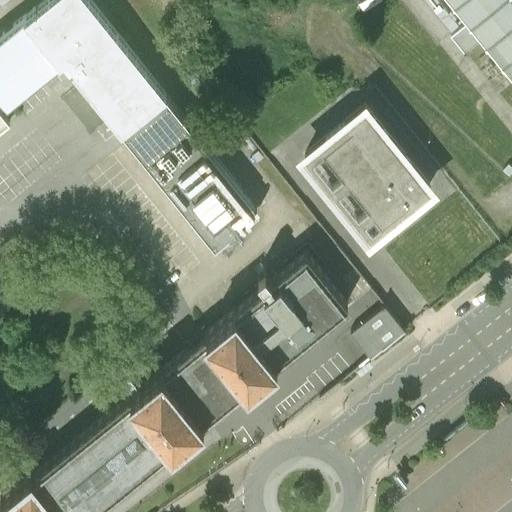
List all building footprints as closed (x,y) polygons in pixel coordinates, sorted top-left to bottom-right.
[(74,70),(122,129),(166,94),(90,0),(46,0),(25,17),(60,61),(65,67),(70,73),(74,70)] [(450,27),(458,21),(440,0),(428,0),(431,3),(448,24),(450,27)] [(511,0),(455,0),(469,16),(482,33),(511,69),(511,0)] [(482,33),(469,16),(450,32),(454,37),(459,43),(463,48),(482,33)] [(0,130),(10,122),(0,109),(0,95),(1,97),(7,104),(60,61),(25,17),(0,37),(0,130)] [(258,209),(166,94),(122,129),(215,244),(258,209)] [(304,151),(369,232),(430,184),(365,103),(304,151)] [(15,511),(84,511),(172,442),(204,417),(204,416),(238,389),(248,380),(248,381),(277,358),(277,357),(347,300),(306,249),(271,277),(236,306),(235,305),(206,328),(207,329),(196,338),(162,365),(138,385),(131,390),(32,470),(32,469),(1,495),(15,511)] [(405,327),(384,301),(350,328),(371,354),(405,327)]
